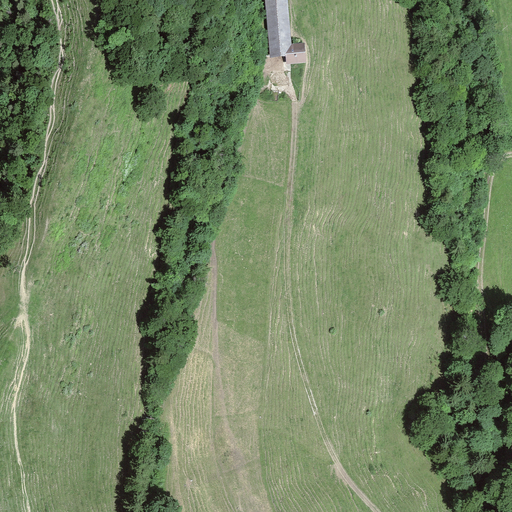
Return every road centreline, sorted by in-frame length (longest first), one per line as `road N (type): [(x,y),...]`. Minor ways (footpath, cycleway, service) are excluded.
road 1 (track): [(140,511),(149,435),(248,115),(263,87),(279,77),(295,102),(288,286),(297,351),(322,432),(377,511)]
road 2 (track): [(489,511),(470,483),(451,415),(473,387),(482,357),(485,196),(492,172),(511,157)]
